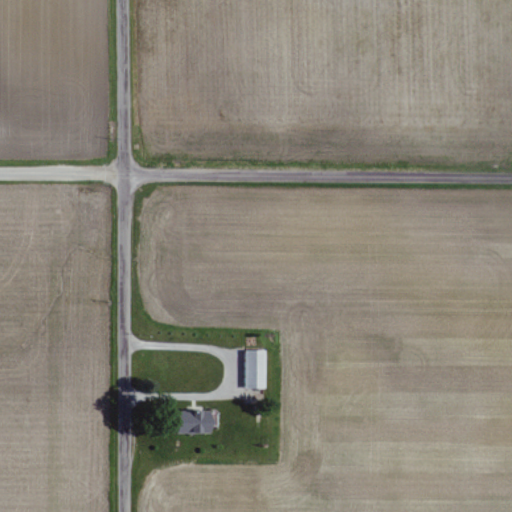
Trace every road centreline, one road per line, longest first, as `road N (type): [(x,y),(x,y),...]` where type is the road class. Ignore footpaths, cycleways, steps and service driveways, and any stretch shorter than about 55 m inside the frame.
road 1 (residential): [(126,511),(129,171),(115,0)]
road 2 (residential): [(511,180),(129,171)]
road 3 (residential): [(129,171),(0,171)]
